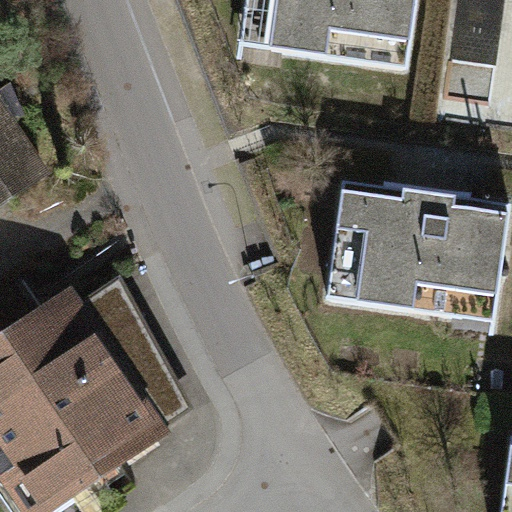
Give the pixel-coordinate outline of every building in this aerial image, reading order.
[(416,0),(247,0),(241,46),(407,70),(416,0)] [(0,205),(44,176),(9,124),(22,115),(10,86),(0,93),(0,205)] [(510,207),(344,183),(327,300),(493,323),(510,207)] [(96,335),(70,297),(0,344),(0,444),(110,369),(90,339),(96,335)] [(110,369),(0,444),(0,468),(30,511),(44,511),(156,435),(110,369)] [(511,511),(511,446),(502,511),(511,511)] [(86,511),(100,511),(116,501),(105,487),(81,505),(86,511)]
